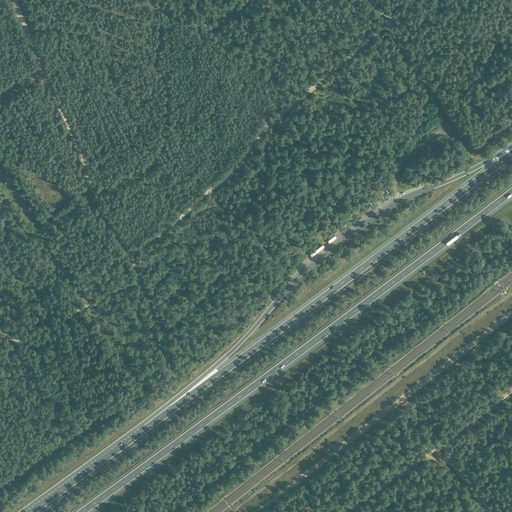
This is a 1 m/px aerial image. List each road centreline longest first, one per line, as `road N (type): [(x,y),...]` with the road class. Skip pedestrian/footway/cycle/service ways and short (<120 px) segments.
road 1 (motorway): [(82,511),(511,192)]
road 2 (motorway): [(511,154),(146,428)]
road 3 (track): [(125,359),(450,113)]
road 4 (track): [(232,511),(511,293)]
road 5 (track): [(130,254),(228,176),(268,125),(389,24)]
road 6 (track): [(255,511),(511,313)]
road 7 (track): [(130,254),(99,204),(13,0)]
road 8 (track): [(0,172),(125,359)]
road 9 (track): [(0,485),(144,391),(125,359)]
road 10 (track): [(511,388),(342,511)]
road 11 (motorway): [(288,286),(146,428)]
road 12 (track): [(1,328),(11,339),(35,341),(139,281)]
road 13 (motorway): [(146,428),(31,511)]
